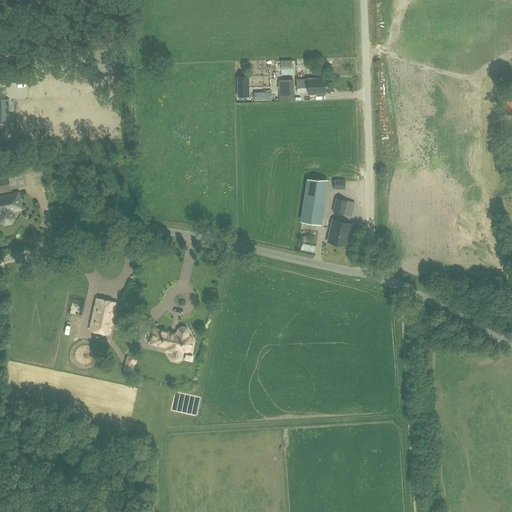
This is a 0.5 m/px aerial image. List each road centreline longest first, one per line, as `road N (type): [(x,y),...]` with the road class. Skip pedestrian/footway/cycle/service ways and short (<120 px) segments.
road 1 (unclassified): [(373,276),(156,230),(0,259)]
road 2 (unclassified): [(373,276),(364,0)]
road 3 (unclassified): [(511,344),(373,276)]
